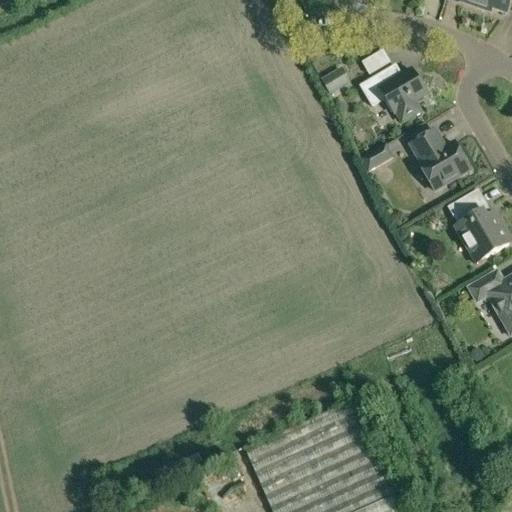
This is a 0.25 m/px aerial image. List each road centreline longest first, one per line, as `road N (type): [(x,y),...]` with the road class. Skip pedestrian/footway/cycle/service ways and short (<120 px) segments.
road 1 (residential): [(477,48),(401,22),(306,30)]
road 2 (residential): [(511,185),(465,106),(477,48)]
